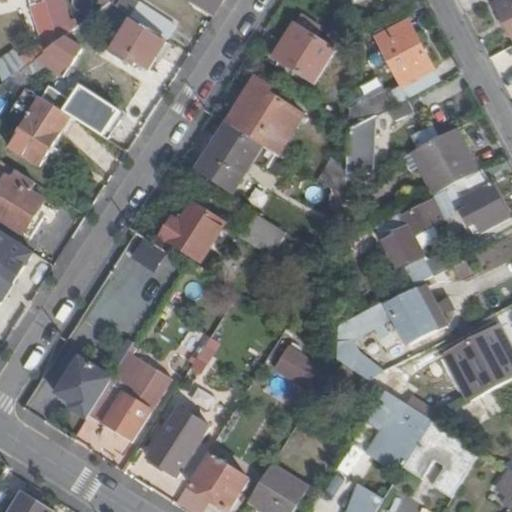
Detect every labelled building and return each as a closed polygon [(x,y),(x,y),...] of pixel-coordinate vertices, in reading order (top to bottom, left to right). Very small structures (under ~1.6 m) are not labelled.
[(131,0),(123,0),(118,8),(169,40),(176,28),(131,0)] [(196,0),(193,5),(214,18),(224,0),(196,0)] [(511,0),(509,0),(495,8),(511,38),(511,0)] [(60,43),(49,6),(34,10),(47,53),(60,43)] [(75,25),(73,14),(59,18),(62,28),(75,25)] [(68,37),(80,45),(103,28),(95,18),(68,37)] [(320,29),(303,18),(297,26),(315,37),(320,29)] [(133,22),(112,55),(132,68),(135,62),(152,72),(169,45),(133,22)] [(381,40),(404,87),(436,71),(411,24),(381,40)] [(275,58),(316,84),(337,51),(315,37),(297,26),(296,25),(275,58)] [(60,43),(47,53),(12,79),(22,86),(54,60),(58,63),(53,70),(64,77),(83,47),(80,45),(68,37),(60,43)] [(505,82),(511,77),(511,52),(510,49),(493,59),(505,82)] [(0,66),(8,79),(24,68),(14,54),(0,63),(0,66)] [(228,125),(280,158),(306,119),(272,98),(276,92),(258,80),(228,125)] [(349,131),(376,117),(399,105),(391,91),(364,105),(360,99),(350,104),(349,131)] [(67,115),(73,118),(107,140),(120,119),(81,94),(67,115)] [(42,168),(73,118),(67,115),(43,99),(12,149),(42,168)] [(406,116),(402,108),(391,114),(395,122),(406,116)] [(374,173),(376,117),(349,131),(347,171),(346,188),(374,173)] [(280,158),(228,125),(199,170),(234,193),(255,161),(287,180),(295,167),(280,158)] [(448,191),(483,173),(460,130),(412,154),(435,198),(448,191)] [(36,184),(0,160),(0,175),(6,179),(0,189),(0,219),(25,236),(46,202),(31,192),(36,184)] [(346,188),(347,171),(333,162),(325,174),(320,171),(314,180),(337,194),(345,199),(346,188)] [(483,173),(448,191),(455,205),(465,200),(469,208),(461,212),(470,230),(479,226),(483,234),(508,219),(491,186),(489,187),(483,173)] [(335,220),(344,221),(345,199),(337,194),(335,220)] [(405,294),(435,278),(415,239),(452,218),(446,207),(441,210),(435,198),(352,240),(357,250),(374,241),(377,246),(385,242),(398,268),(393,271),(405,294)] [(181,225),(175,222),(164,239),(201,262),(225,224),(195,205),(181,225)] [(273,258),(288,235),(256,215),(241,238),(273,258)] [(0,316),(41,254),(0,227),(0,316)] [(421,292),(440,330),(448,326),(428,288),(421,292)] [(412,345),(440,330),(421,292),(396,305),(401,315),(397,318),(412,345)] [(348,309),(340,313),(339,329),(352,322),(354,320),(348,309)] [(352,322),(339,329),(338,344),(358,334),(352,322)] [(452,357),(475,402),(511,382),(511,354),(500,332),(452,357)] [(322,366),(290,347),(275,372),(307,391),(322,366)] [(115,381),(92,417),(133,443),(174,381),(132,353),(115,381)] [(359,359),(352,370),(371,382),(379,371),(359,359)] [(115,381),(83,360),(59,396),(76,407),(74,411),(89,421),(92,417),(115,381)] [(379,371),(371,382),(387,392),(420,414),(426,404),(394,383),(413,373),(408,363),(385,375),(379,371)] [(371,382),(352,370),(345,365),(337,378),(379,404),(387,392),(371,382)] [(375,411),(398,426),(380,455),(406,471),(436,423),(420,414),(387,392),(379,404),(375,411)] [(211,429),(181,410),(150,460),(180,479),(211,429)] [(398,426),(375,411),(371,418),(388,429),(370,457),(401,477),(406,471),(380,455),(398,426)] [(233,511),(252,483),(212,458),(192,490),(226,511),(233,511)] [(294,511),(309,489),(274,466),(251,504),(263,511),(294,511)] [(511,467),(508,470),(494,492),(504,497),(511,484),(511,467)] [(45,511),(23,498),(13,511),(45,511)]
